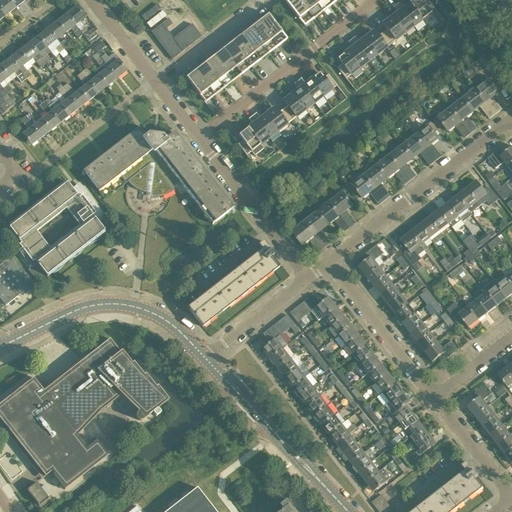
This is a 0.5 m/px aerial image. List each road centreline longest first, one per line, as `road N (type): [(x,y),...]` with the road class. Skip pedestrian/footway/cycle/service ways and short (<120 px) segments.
road 1 (tertiary): [(205,357),(155,314),(109,303),(0,347)]
road 2 (residential): [(327,263),(510,124)]
road 3 (residential): [(199,140),(379,0)]
road 4 (tertiary): [(348,511),(205,357)]
road 5 (residential): [(199,140),(90,0)]
road 6 (residential): [(306,277),(199,140)]
road 7 (residential): [(434,398),(327,263)]
road 8 (residential): [(205,357),(306,277)]
road 9 (residential): [(509,500),(434,398)]
